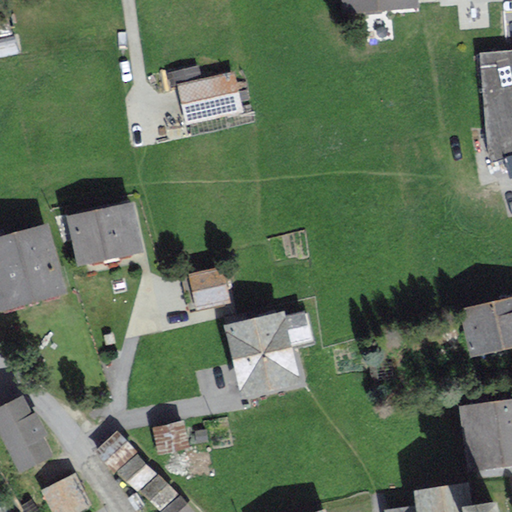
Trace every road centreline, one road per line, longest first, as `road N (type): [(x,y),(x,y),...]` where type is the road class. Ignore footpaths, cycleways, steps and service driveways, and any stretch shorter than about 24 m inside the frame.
road 1 (track): [(110,426),(176,410),(244,412),(307,398)]
road 2 (residential): [(0,377),(77,443),(120,511)]
